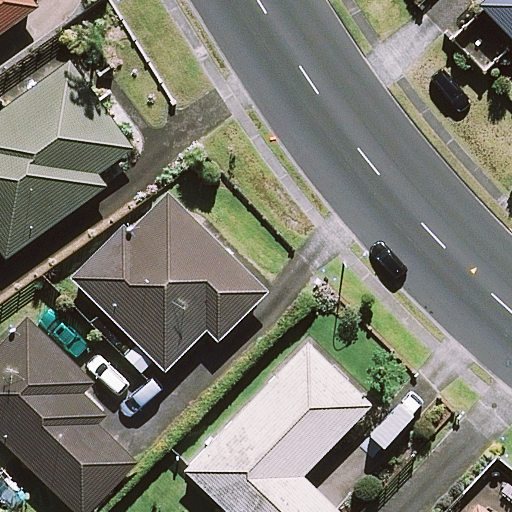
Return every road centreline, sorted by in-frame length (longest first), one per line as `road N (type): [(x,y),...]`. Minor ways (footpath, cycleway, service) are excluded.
road 1 (tertiary): [(263,0),(376,163),(511,309)]
road 2 (unknown): [(353,511),(511,299)]
